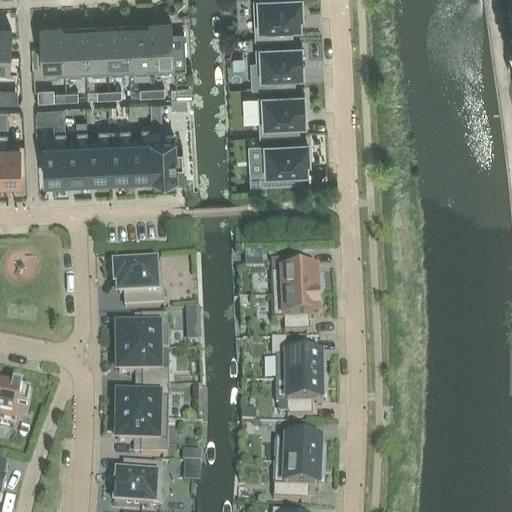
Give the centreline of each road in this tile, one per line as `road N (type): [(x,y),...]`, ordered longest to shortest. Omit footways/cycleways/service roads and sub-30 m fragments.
road 1 (residential): [(340,0),(354,511)]
road 2 (residential): [(71,358),(84,385),(76,511)]
road 3 (residential): [(77,216),(81,332),(71,358)]
